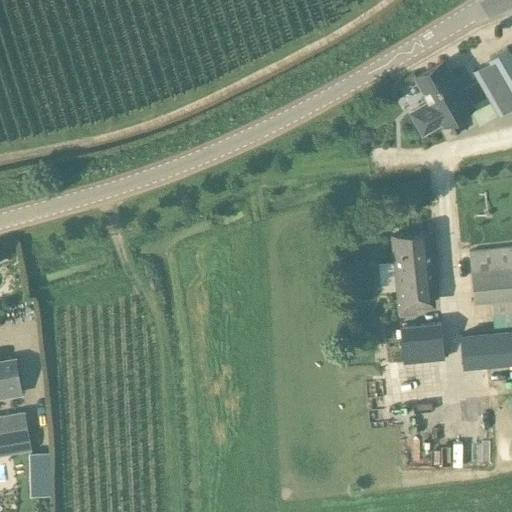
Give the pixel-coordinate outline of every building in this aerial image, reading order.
[(490,59),(473,69),(498,112),(511,104),(511,46),(507,49),(505,46),(497,51),(488,56),(490,59)] [(414,76),(428,100),(409,111),(421,132),(440,121),(441,122),(472,105),(461,87),(459,88),(443,59),(414,76)] [(430,229),(391,233),(399,313),(418,311),(416,296),(436,294),(430,229)] [(511,314),(511,245),(468,251),(473,301),(491,300),(492,316),(511,314)] [(444,358),(442,331),(440,321),(399,325),(400,335),(402,362),(444,358)] [(493,329),(480,330),(483,364),(511,361),(511,327),(508,328),(493,329)] [(0,395),(21,391),(15,358),(0,360),(0,395)] [(24,413),(0,416),(0,442),(28,438),(29,438),(25,412),(24,413)]
